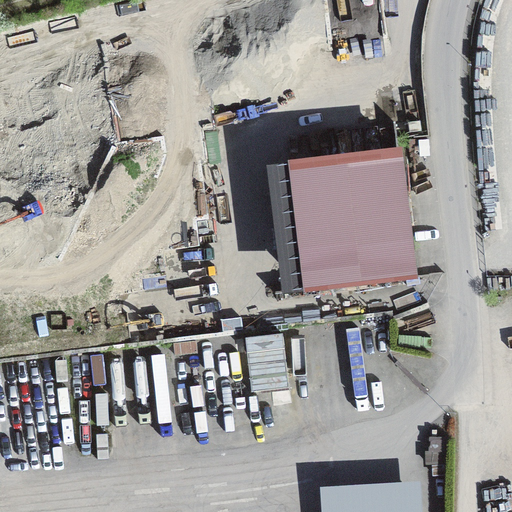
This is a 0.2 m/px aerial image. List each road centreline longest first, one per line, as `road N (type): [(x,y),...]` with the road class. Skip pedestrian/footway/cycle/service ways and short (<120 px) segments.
road 1 (unknown): [(69,487),(313,460),(384,440),(439,411),(477,377)]
road 2 (unclassified): [(452,0),(443,102),(482,419)]
